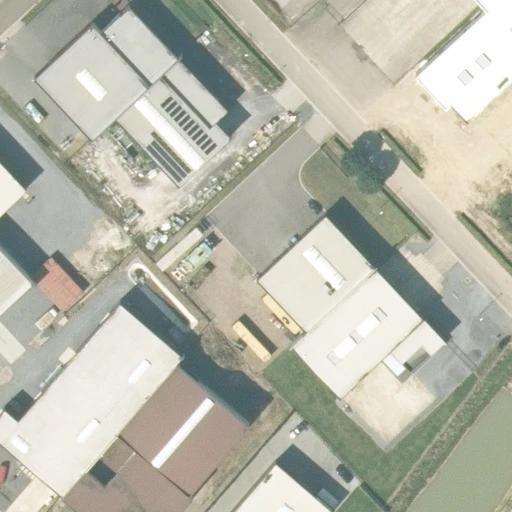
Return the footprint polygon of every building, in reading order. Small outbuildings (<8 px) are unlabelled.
[(511,77),(511,0),(478,0),(486,8),(414,73),(444,106),(449,102),(466,121),(511,77)] [(90,138),(178,55),(129,3),(100,30),(92,22),(33,76),(33,77),(90,138)] [(227,108),(178,55),(114,116),(115,117),(178,184),(231,135),(216,119),(227,108)] [(0,159),(0,211),(26,187),(0,159)] [(305,329),(376,263),(375,263),(374,264),(325,212),(256,277),(305,329)] [(0,311),(32,281),(0,246),(0,311)] [(66,309),(87,288),(53,253),(32,273),(66,309)] [(409,371),(442,340),(422,318),(423,317),(375,265),(376,264),(376,263),(291,343),(339,394),(379,357),(396,375),(405,367),(409,371)] [(61,494),(81,511),(176,511),(193,494),(190,491),(250,423),(177,360),(61,494)] [(327,511),(331,508),(275,460),(230,511),(327,511)]
